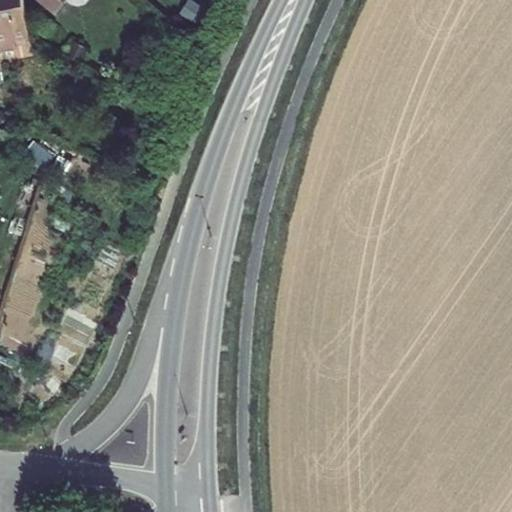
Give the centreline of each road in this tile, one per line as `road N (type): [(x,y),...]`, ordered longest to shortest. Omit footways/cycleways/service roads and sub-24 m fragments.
road 1 (secondary): [(208,496),(210,360),(222,259),(248,155),(305,0)]
road 2 (secondary): [(280,0),(222,134),(184,265)]
road 3 (secondary): [(184,265),(124,405),(86,442),(31,467)]
road 4 (secondary): [(184,265),(167,379),(167,485)]
road 5 (tertiary): [(167,485),(31,467)]
